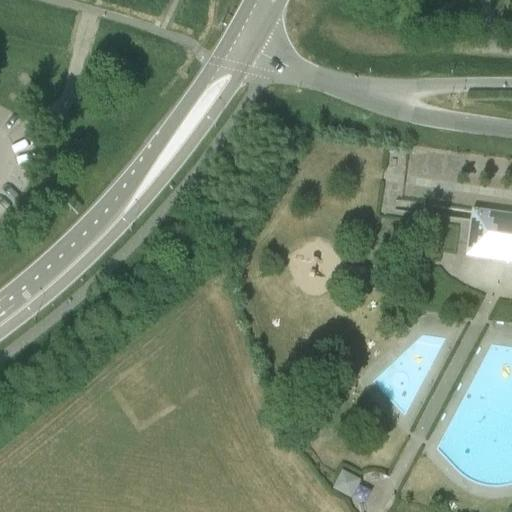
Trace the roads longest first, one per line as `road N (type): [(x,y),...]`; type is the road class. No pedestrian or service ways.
road 1 (primary): [(0,316),(104,226),(176,143),(243,46)]
road 2 (tertiary): [(511,129),(400,110),(342,87)]
road 3 (unclassified): [(511,86),(342,87)]
